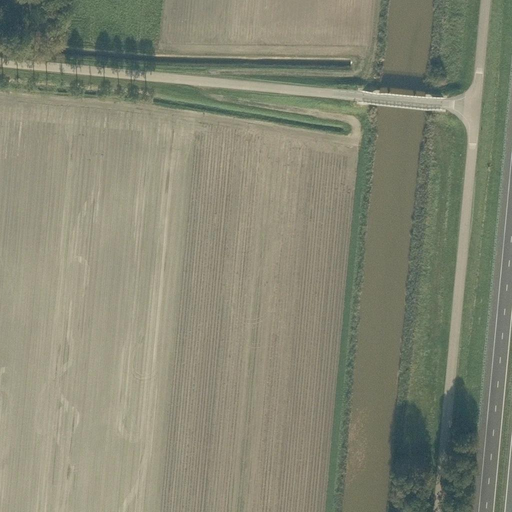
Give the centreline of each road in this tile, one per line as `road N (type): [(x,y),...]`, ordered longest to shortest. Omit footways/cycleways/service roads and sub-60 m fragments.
road 1 (unclassified): [(473,108),(0,64)]
road 2 (unclassified): [(438,511),(473,108)]
road 3 (motorway): [(511,226),(485,511)]
